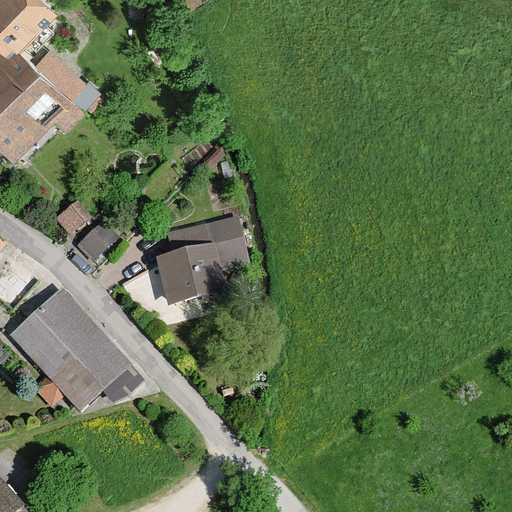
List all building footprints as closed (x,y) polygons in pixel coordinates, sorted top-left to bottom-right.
[(43,0),(0,0),(0,44),(6,50),(11,45),(16,50),(17,48),(53,10),(43,0)] [(36,65),(17,48),(16,50),(11,45),(6,50),(0,44),(0,144),(14,158),(16,157),(12,153),(71,97),(83,108),(97,94),(85,81),(81,85),(46,54),(36,65)] [(89,221),(77,206),(65,215),(77,230),(89,221)] [(236,221),(217,225),(226,264),(246,260),(236,221)] [(104,226),(81,248),(93,260),(116,239),(104,226)] [(223,293),(207,228),(176,235),(182,258),(161,264),(170,302),(184,298),(185,302),(223,293)] [(128,368),(62,294),(13,338),(81,411),(128,368)] [(0,511),(30,511),(0,476),(0,511)]
